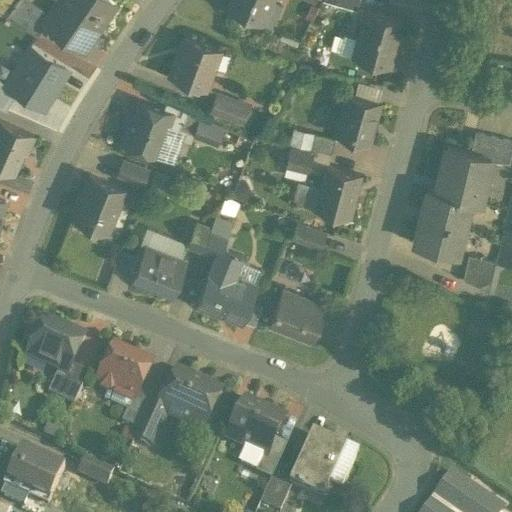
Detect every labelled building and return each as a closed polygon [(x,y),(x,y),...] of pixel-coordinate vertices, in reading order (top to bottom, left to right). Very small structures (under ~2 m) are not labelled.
[(0,0),(0,2),(8,8),(13,0),(0,0)] [(113,3),(109,0),(58,0),(48,14),(87,40),(113,3)] [(269,0),(229,0),(227,5),(261,19),(269,0)] [(45,21),(16,1),(5,15),(36,33),(45,21)] [(401,18),(365,8),(352,52),(388,62),(393,45),(392,44),(399,19),(400,20),(401,18)] [(219,49),(184,35),(168,74),(204,88),(219,49)] [(69,68),(30,44),(6,82),(16,89),(45,106),(69,68)] [(0,105),(5,108),(16,89),(6,82),(0,78),(0,105)] [(250,101),(218,88),(211,106),(244,118),(250,101)] [(379,99),(346,89),(334,130),(367,140),(368,138),(365,137),(370,118),(374,119),(379,99)] [(169,114),(137,101),(123,139),(155,152),(169,114)] [(200,114),(189,108),(183,119),(181,118),(177,126),(192,132),(200,114)] [(203,112),(195,133),(221,142),(228,121),(203,112)] [(33,133),(0,118),(0,164),(13,171),(22,150),(25,151),(33,133)] [(511,142),(511,136),(475,127),(470,147),(491,153),(491,155),(508,159),(511,142)] [(333,137),(314,132),(310,147),(330,152),(333,137)] [(470,147),(447,142),(436,187),(464,195),(479,199),(491,155),(491,153),(470,147)] [(330,152),(310,147),(310,149),(289,144),(284,162),(307,168),(308,167),(323,170),(325,161),(327,162),(330,152)] [(147,166),(121,158),(116,174),(142,182),(147,166)] [(327,162),(325,161),(323,170),(320,182),(295,176),(290,199),(348,213),(353,195),(351,195),(357,173),(359,173),(359,170),(327,162)] [(123,188),(88,175),(72,216),(107,229),(123,188)] [(436,187),(427,185),(413,239),(456,250),(466,211),(460,210),(464,195),(436,187)] [(511,198),(498,257),(511,260),(511,198)] [(230,220),(214,214),(210,226),(211,227),(226,232),(230,220)] [(325,229),(297,218),(291,233),(319,245),(325,229)] [(210,226),(195,220),(186,243),(202,249),(211,227),(210,226)] [(226,232),(211,227),(202,249),(214,253),(218,255),(222,245),(226,233),(226,232)] [(185,259),(144,242),(131,277),(171,293),(185,259)] [(241,252),(222,245),(218,255),(214,253),(209,264),(253,281),(258,267),(238,260),(241,252)] [(495,258),(468,251),(461,276),(477,283),(490,277),(495,258)] [(511,260),(498,257),(494,269),(511,273),(511,260)] [(253,281),(209,264),(195,302),(214,309),(215,307),(240,316),(239,319),(241,319),(249,298),(255,282),(253,281)] [(300,293),(283,286),(274,307),(278,309),(272,322),(269,320),(269,321),(311,338),(324,305),(299,295),(300,293)] [(261,303),(249,298),(241,319),(253,324),(261,303)] [(84,338),(43,320),(26,357),(58,371),(67,375),(71,366),(84,338)] [(151,365),(113,348),(98,382),(99,383),(101,388),(110,392),(115,390),(132,398),(135,399),(139,392),(151,365)] [(71,366),(67,375),(58,371),(47,395),(73,407),(88,374),(71,366)] [(221,392),(177,372),(159,411),(159,412),(166,415),(202,432),(209,418),(212,417),(215,410),(214,407),(221,392)] [(139,392),(135,399),(132,398),(121,423),(135,430),(137,431),(148,406),(152,398),(139,392)] [(283,419),(245,401),(227,440),(244,448),(262,456),(265,458),(274,440),(283,419)] [(159,411),(148,406),(133,438),(151,446),(166,415),(159,412),(159,411)] [(329,444),(313,436),(289,488),(291,489),(322,502),(330,483),(342,489),(355,461),(327,448),(329,444)] [(265,458),(262,456),(255,471),(254,474),(270,481),(273,474),(286,446),(274,440),(265,458)] [(64,468),(21,447),(4,483),(5,484),(6,484),(7,482),(29,493),(47,501),(46,503),(47,504),(64,468)] [(262,456),(244,448),(239,460),(240,464),(255,471),(262,456)] [(112,473),(83,460),(78,472),(107,484),(112,473)] [(449,473),(422,511),(503,511),(504,511),(449,473)] [(292,483),(273,474),(270,481),(259,505),(275,511),(280,511),(291,489),(289,488),(292,483)] [(29,493),(7,482),(6,484),(5,484),(0,494),(24,505),(29,493)]
